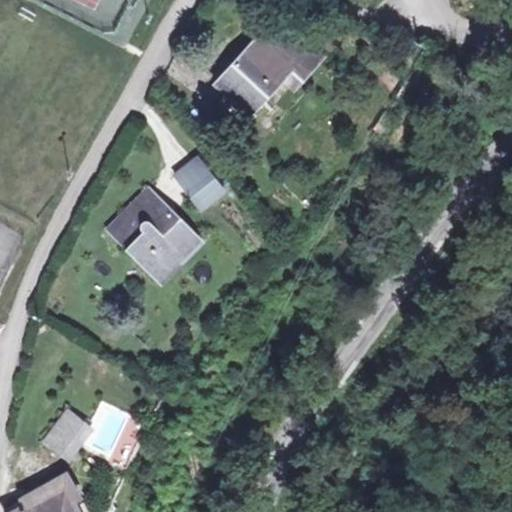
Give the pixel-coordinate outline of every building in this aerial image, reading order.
[(322,62),(283,21),(210,89),(249,131),(322,62)] [(383,113),(372,129),(383,137),(394,121),(383,113)] [(198,156),(175,174),(201,208),(225,190),(198,156)] [(199,247),(145,193),(106,231),(159,285),(199,247)] [(91,433),(64,408),(36,438),(62,463),(91,433)] [(69,511),(55,476),(12,497),(13,507),(4,511),(69,511)]
